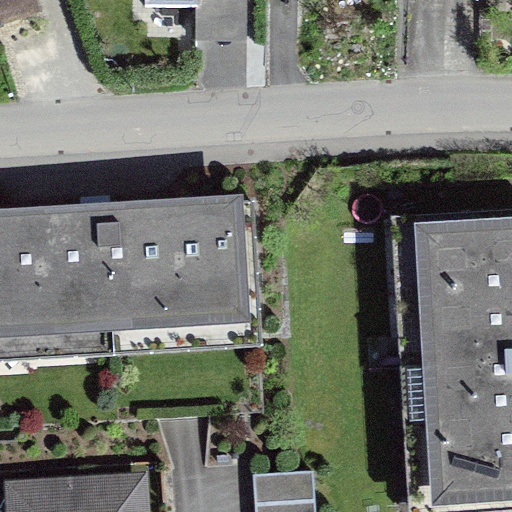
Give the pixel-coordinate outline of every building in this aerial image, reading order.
[(38,0),(0,0),(0,28),(43,13),(38,0)] [(195,44),(247,44),(247,0),(144,0),(144,11),(196,12),(195,44)] [(243,204),(243,200),(111,208),(110,198),(94,199),(80,200),(80,210),(0,214),(0,367),(266,351),(256,203),(243,204)] [(511,511),(511,212),(391,219),(406,511),(511,511)] [(253,476),(254,511),(315,511),(314,472),(253,476)] [(150,511),(149,474),(4,481),(5,511),(150,511)]
